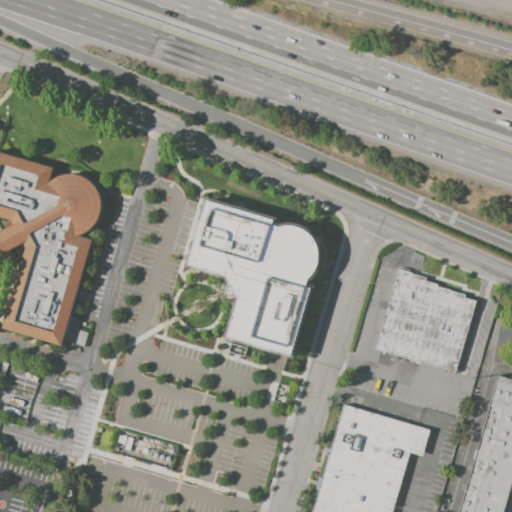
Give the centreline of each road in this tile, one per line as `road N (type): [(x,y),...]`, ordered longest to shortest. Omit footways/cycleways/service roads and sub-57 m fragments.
road 1 (tertiary): [(511,274),(0,53)]
road 2 (motorway): [(26,0),(511,169)]
road 3 (motorway): [(0,22),(349,175)]
road 4 (motorway): [(511,123),(160,0)]
road 5 (residential): [(283,511),(371,214)]
road 6 (motorway): [(511,52),(321,0)]
road 7 (motorway): [(349,175),(511,245)]
